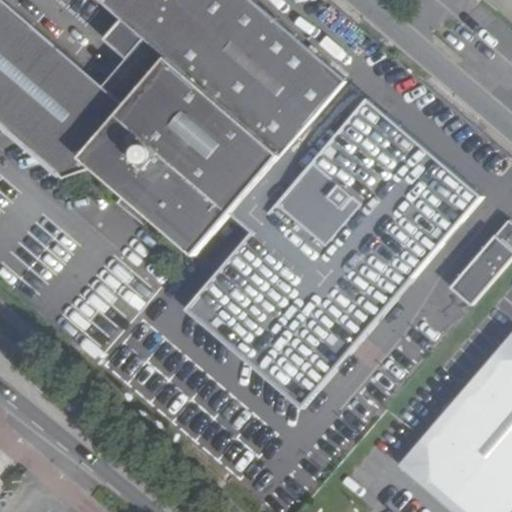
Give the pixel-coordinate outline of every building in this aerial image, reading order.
[(98,167),(206,259),(240,220),(285,168),(301,183),(256,235),(193,309),(304,409),(484,199),(253,0),(99,0),(123,20),(105,41),(128,61),(105,88),(2,0),(0,0),(0,123),(65,179),(98,167)] [(511,0),(490,0),(511,17),(511,0)] [(240,220),(256,235),(301,183),(285,168),(240,220)] [(511,263),(511,222),(511,221),(453,288),(475,307),(511,263)] [(511,511),(511,359),(499,359),(426,444),(431,485),(464,511),(511,511)]
